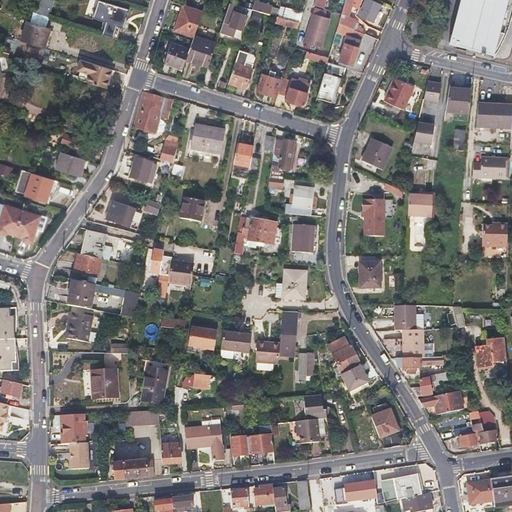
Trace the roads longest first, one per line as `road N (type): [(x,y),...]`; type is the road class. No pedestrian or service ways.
road 1 (residential): [(37,500),(434,450)]
road 2 (residential): [(434,450),(334,274),(344,138)]
road 3 (residential): [(35,274),(105,173),(135,77)]
road 4 (residential): [(344,138),(135,77)]
road 5 (residential): [(35,274),(40,452)]
road 6 (residential): [(511,77),(385,49)]
